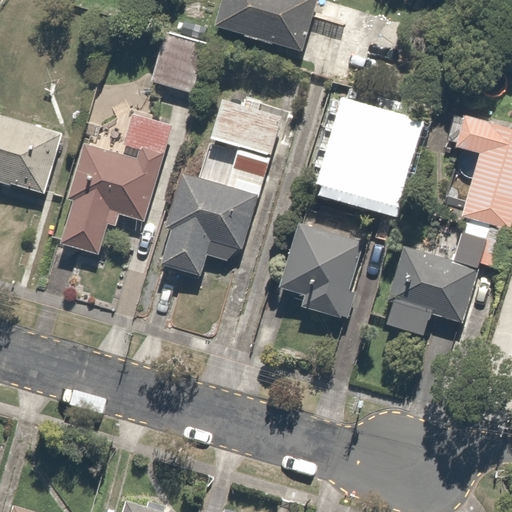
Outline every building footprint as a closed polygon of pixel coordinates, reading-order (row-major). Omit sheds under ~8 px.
[(314,0),(226,0),(219,28),(302,49),(314,0)] [(355,4),(337,0),(321,0),(315,26),(348,34),(355,4)] [(208,43),(166,29),(151,77),(194,90),(208,43)] [(69,193),(75,195),(58,244),(105,259),(121,210),(147,219),(179,125),(101,99),(69,193)] [(161,238),(169,241),(163,261),(203,272),(209,253),(241,263),(285,117),(225,100),(213,138),(240,147),(229,183),(182,169),(161,238)] [(421,141),(411,138),(417,119),(380,105),(373,123),(359,118),(349,143),(340,140),(326,177),(387,199),(391,191),(401,195),(421,141)] [(0,107),(0,178),(47,194),(67,129),(0,107)] [(511,233),(511,123),(456,107),(446,139),(481,150),(448,253),(501,270),(511,233)] [(307,212),(284,288),(302,293),(297,309),(353,326),(380,234),(307,212)] [(429,333),(436,314),(463,323),(482,271),(406,244),(387,296),(398,300),(391,320),(429,333)] [(158,511),(121,501),(117,511),(158,511)]
